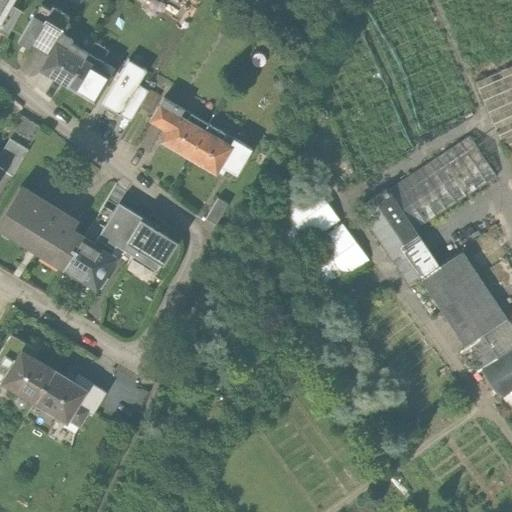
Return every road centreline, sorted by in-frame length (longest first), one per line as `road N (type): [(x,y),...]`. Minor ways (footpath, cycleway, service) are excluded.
road 1 (residential): [(0,286),(134,367),(205,238),(0,74)]
road 2 (unknown): [(511,429),(375,238)]
